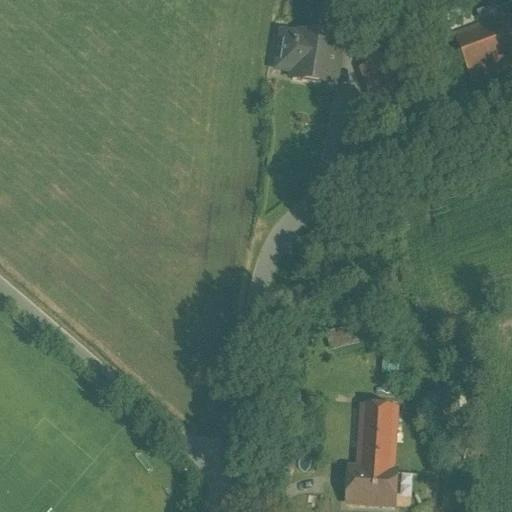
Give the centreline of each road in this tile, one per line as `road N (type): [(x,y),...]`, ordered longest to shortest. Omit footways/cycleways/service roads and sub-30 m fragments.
road 1 (unclassified): [(227,469),(286,238),(511,137)]
road 2 (unclassified): [(0,283),(227,469)]
